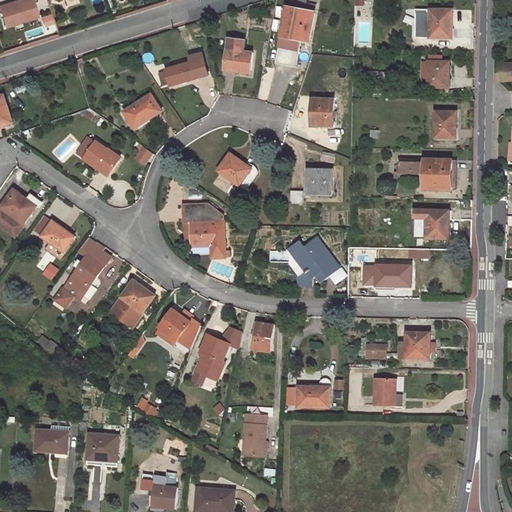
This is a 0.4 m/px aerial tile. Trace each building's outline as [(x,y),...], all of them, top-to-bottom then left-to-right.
[(37,16),(32,0),(16,0),(17,2),(0,7),(0,10),(5,26),(37,16)] [(307,0),(290,0),(289,7),(306,10),(307,4),(308,0),(307,0)] [(277,63),(296,66),(301,41),(309,42),(316,6),(307,4),(306,10),(289,7),(287,7),(277,63)] [(453,9),(431,9),(430,37),(452,38),(453,9)] [(229,38),(225,71),(250,74),(253,52),(244,52),(245,40),(229,38)] [(178,69),(167,72),(170,83),(171,86),(208,75),(202,53),(189,57),(191,63),(177,67),(178,69)] [(449,87),(450,62),(440,61),(440,56),(435,56),(435,61),(429,61),(429,62),(429,85),(429,87),(449,87)] [(511,62),(500,63),(499,82),(511,81),(511,62)] [(167,72),(160,74),(163,85),(170,83),(167,72)] [(389,79),(389,73),(363,72),(362,80),(377,80),(377,78),(389,79)] [(162,111),(152,95),(125,112),(134,126),(149,116),(151,118),(162,111)] [(4,96),(0,96),(0,126),(13,122),(4,96)] [(334,126),(334,100),(312,99),(311,116),(314,116),(314,125),(334,126)] [(456,137),(457,111),(436,111),(435,137),(456,137)] [(136,129),(151,118),(149,116),(134,126),(136,129)] [(120,159),(96,142),(85,157),(109,174),(120,159)] [(258,173),(231,154),(219,170),(240,185),(240,184),(247,189),(258,173)] [(453,160),(401,159),(400,172),(424,173),(424,179),(424,189),(452,190),(452,188),(453,160)] [(332,169),(308,169),(308,195),(337,195),(337,191),(332,191),(332,169)] [(29,200),(14,189),(0,209),(0,223),(16,235),(40,201),(32,195),(29,200)] [(303,203),(303,190),(291,190),(291,203),(303,203)] [(209,203),(183,205),(184,223),(185,223),(191,223),(192,243),(192,247),(211,246),(212,262),(217,262),(217,258),(226,258),(224,216),(209,203)] [(449,239),(450,210),(415,209),(415,238),(449,239)] [(70,244),(75,236),(53,221),(43,236),(52,243),(47,250),(60,259),(70,244)] [(317,237),(314,239),(328,256),(330,255),(317,237)] [(299,287),(313,287),(313,278),(317,276),(320,274),(325,280),(338,270),(333,264),(335,262),(330,255),(328,256),(314,239),(305,247),(300,241),(293,246),(309,268),(305,272),(299,276),(299,287)] [(64,289),(63,288),(55,299),(67,307),(74,296),(71,295),(76,288),(85,294),(111,256),(102,250),(104,248),(96,242),(64,289)] [(62,260),(72,246),(70,244),(60,259),(62,260)] [(288,250),(305,272),(309,268),(293,246),(288,250)] [(411,286),(411,266),(386,265),(386,266),(378,267),(377,286),(411,286)] [(156,295),(134,280),(122,297),(112,312),(133,327),(156,295)] [(74,296),(80,300),(85,294),(76,288),(71,295),(74,296)] [(160,327),(191,349),(202,325),(193,319),(191,321),(173,309),(160,327)] [(112,312),(105,320),(115,328),(111,334),(122,342),(133,327),(112,312)] [(115,328),(105,320),(101,327),(111,334),(115,328)] [(275,325),(257,323),(253,349),(271,351),(275,325)] [(240,348),(243,333),(231,328),(224,336),(222,340),(231,344),(230,344),(240,348)] [(429,358),(430,336),(416,336),(416,333),(407,333),(407,343),(407,358),(429,358)] [(209,334),(201,352),(206,354),(199,371),(218,379),(225,363),(226,362),(223,361),(230,344),(231,344),(222,340),(209,334)] [(50,343),(42,336),(38,342),(46,348),(50,343)] [(54,355),(59,348),(51,342),(50,343),(46,348),(54,355)] [(95,370),(82,362),(78,368),(89,375),(91,371),(93,373),(95,370)] [(396,378),(376,378),(375,405),(403,406),(403,390),(395,390),(396,378)] [(299,406),(330,407),(331,383),(330,382),(329,381),(322,381),(321,382),(320,384),(317,384),(317,387),(299,387),(299,406)] [(268,415),(247,413),(243,455),(265,457),(268,415)] [(68,453),(70,432),(70,427),(53,425),(52,430),(38,429),(36,451),(68,453)] [(120,436),(90,434),(88,464),(94,465),(95,460),(102,460),(102,469),(117,471),(120,436)] [(166,486),(167,477),(151,475),(149,499),(153,499),(152,505),(153,505),(153,508),(164,509),(165,507),(176,509),(179,487),(166,486)] [(196,510),(217,511),(217,509),(234,510),(235,491),(198,488),(196,510)]
